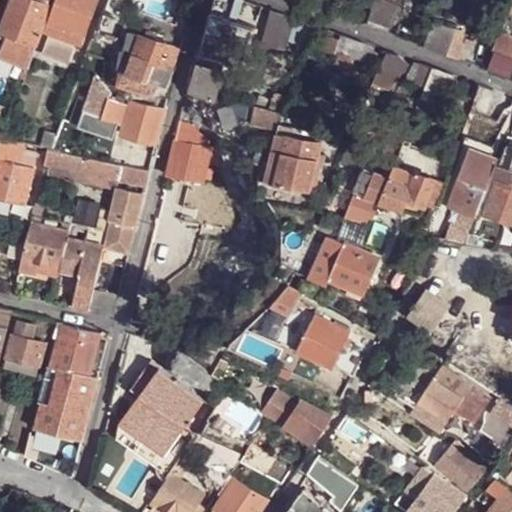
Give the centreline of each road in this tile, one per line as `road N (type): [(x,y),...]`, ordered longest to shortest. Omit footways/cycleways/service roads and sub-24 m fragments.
road 1 (residential): [(116,328),(204,0)]
road 2 (residential): [(264,0),(511,90)]
road 3 (residential): [(77,498),(116,328)]
